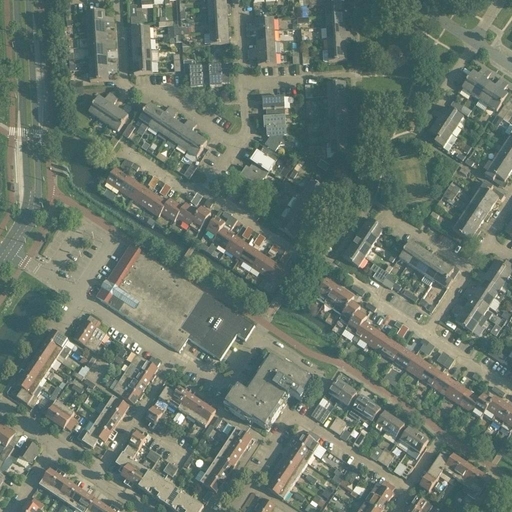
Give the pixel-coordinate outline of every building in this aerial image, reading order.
[(208,12),(230,11),(230,6),(227,6),(226,0),(219,0),(208,1),(208,12)] [(326,18),(353,16),(353,12),(344,12),(343,5),(325,6),(326,18)] [(209,23),(228,22),(227,16),(231,16),(230,11),(208,12),(209,23)] [(105,20),(105,13),(86,14),(87,26),(114,24),(114,19),(105,20)] [(131,27),(137,27),(144,26),(143,14),(137,14),(137,19),(131,19),(131,27)] [(354,21),(353,16),(326,18),(326,29),(345,28),(344,22),(354,21)] [(275,32),(274,20),(255,22),(256,29),(247,29),(248,34),(275,32)] [(210,35),(232,33),(231,28),(228,28),(228,22),(209,23),(210,35)] [(115,29),(114,24),(87,26),(88,37),(106,36),(106,29),(115,29)] [(354,34),(351,35),(345,35),(345,28),(326,29),(327,41),(354,39),(354,34)] [(150,29),(131,30),(132,37),(129,37),(129,42),(151,40),(150,29)] [(248,34),(248,39),(256,38),(257,45),(275,44),(275,32),(248,34)] [(210,35),(204,36),(205,46),(210,45),(211,47),(229,46),(229,39),(232,38),(232,33),(210,35)] [(106,36),(88,37),(88,49),(116,47),(115,42),(107,43),(106,36)] [(185,36),(180,37),(181,44),(182,44),(182,49),(189,48),(189,44),(185,44),(185,36)] [(355,44),(354,39),(327,41),(328,51),(328,52),(346,51),(346,44),(355,44)] [(151,40),(129,42),(129,47),(133,47),(133,53),(151,52),(151,40)] [(275,44),(257,45),(257,51),(249,52),(249,57),(276,55),(275,44)] [(116,52),(116,47),(88,49),(89,60),(107,59),(107,52),(116,52)] [(347,63),(346,51),(328,52),(328,51),(322,52),(323,52),(323,62),(325,64),(328,64),(347,63)] [(151,52),(133,53),(133,59),(130,59),(130,64),(152,63),(151,52)] [(258,61),(258,68),(277,67),(276,55),(249,57),(249,62),(258,61)] [(107,59),(89,60),(89,71),(117,70),(117,65),(108,65),(107,59)] [(210,86),(209,70),(202,70),(202,68),(196,68),(196,64),(193,62),(184,62),(184,79),(190,79),(191,90),(200,89),(200,87),(210,86)] [(134,69),(134,76),(153,75),(152,63),(130,64),(131,69),(134,69)] [(209,67),(209,70),(210,86),(210,89),(219,88),(219,86),(230,85),(229,69),(221,69),(221,67),(209,67)] [(463,91),(460,95),(468,100),(471,96),(487,72),(483,69),(483,70),(478,77),(473,73),(462,90),(463,91)] [(117,74),(117,70),(89,71),(90,83),(109,82),(108,75),(117,74)] [(487,72),(471,96),(479,102),(491,85),(486,82),(490,76),(491,75),(487,72)] [(491,85),(479,102),(488,108),(504,83),(500,81),(499,82),(495,88),(491,85)] [(504,83),(488,108),(496,113),(502,105),(508,96),(503,93),(506,88),(508,86),(504,83)] [(327,97),(346,96),(345,85),(327,86),(327,97)] [(89,114),(99,121),(114,98),(110,95),(105,102),(99,98),(89,114)] [(346,103),(346,96),(327,97),(328,109),(350,108),(350,103),(346,103)] [(118,100),(114,98),(99,121),(108,127),(119,111),(113,108),(118,100)] [(266,119),(283,118),(282,110),(285,110),(284,98),(263,99),(263,109),(266,109),(266,119)] [(454,102),(451,107),(460,113),(463,108),(454,102)] [(139,121),(144,124),(140,129),(146,133),(149,127),(159,112),(149,106),(139,121)] [(503,121),(510,110),(505,107),(497,117),(503,121)] [(350,108),(328,109),(329,120),(347,119),(347,113),(350,113),(350,108)] [(436,108),(434,112),(458,128),(464,119),(449,110),(446,108),(443,113),(439,110),(436,108)] [(165,116),(159,112),(149,127),(159,134),(174,111),(170,109),(165,116)] [(511,111),(510,110),(503,121),(508,124),(511,117),(511,111)] [(119,111),(108,127),(118,133),(128,118),(119,111)] [(173,121),(177,114),(174,111),(159,134),(168,140),(178,125),(173,121)] [(434,112),(431,116),(433,117),(438,120),(435,125),(452,137),(458,128),(434,112)] [(503,121),(497,117),(491,126),(497,129),(503,121)] [(266,119),(264,119),(264,128),(267,128),(267,138),(269,138),(269,141),(265,146),(275,153),(280,147),(285,146),(284,138),(286,137),(286,129),(285,118),(283,118),(266,119)] [(348,126),(347,119),(329,120),(329,132),(351,130),(351,126),(348,126)] [(184,128),(178,125),(168,140),(177,146),(192,124),(188,121),(184,128)] [(192,134),(195,129),(197,126),(192,124),(177,146),(187,153),(197,137),(192,134)] [(435,125),(429,134),(438,140),(435,144),(444,150),(448,153),(456,140),(452,137),(435,125)] [(129,126),(122,136),(128,140),(135,129),(129,126)] [(351,130),(329,132),(330,143),(349,142),(348,136),(352,135),(351,130)] [(207,144),(197,137),(187,153),(197,159),(207,144)] [(113,139),(106,149),(111,153),(119,142),(113,139)] [(331,150),(326,150),(327,160),(337,159),(337,161),(344,161),(344,154),(349,154),(349,142),(330,143),(331,150)] [(150,147),(145,143),(141,149),(146,152),(150,147)] [(499,155),(511,163),(511,151),(504,146),(499,155)] [(466,147),(462,152),(467,155),(470,150),(466,147)] [(250,162),(253,164),(266,173),(268,175),(275,164),(273,163),(278,157),(264,148),(258,157),(255,155),(250,162)] [(456,159),(463,163),(465,159),(459,155),(456,159)] [(493,164),(510,175),(511,172),(511,163),(499,155),(493,164)] [(474,165),(467,161),(465,164),(471,169),(474,165)] [(262,179),(266,173),(253,164),(247,173),(244,171),(239,178),(257,191),(264,180),(262,179)] [(493,164),(485,177),(493,183),(496,178),(505,184),(505,183),(510,175),(493,164)] [(191,166),(184,177),(189,181),(196,170),(191,166)] [(283,171),(288,174),(292,169),(286,166),(283,171)] [(329,172),(337,178),(340,173),(332,167),(329,172)] [(468,173),(462,169),(459,173),(466,177),(468,173)] [(119,192),(129,178),(115,170),(103,188),(104,188),(106,184),(119,192)] [(294,171),(290,178),(294,180),(298,174),(294,171)] [(142,187),(129,178),(119,192),(132,201),(142,187)] [(304,192),(320,203),(327,193),(311,182),(304,192)] [(484,184),(476,197),(493,208),(498,200),(490,194),(493,190),(484,184)] [(447,191),(451,194),(455,188),(451,185),(447,191)] [(142,187),(132,201),(145,210),(155,196),(142,187)] [(298,202),(321,217),(324,213),(317,208),(320,203),(304,192),(298,202)] [(167,204),(155,196),(145,210),(158,219),(161,215),(168,204),(167,204)] [(470,206),(489,219),(492,215),(490,213),(493,208),(476,197),(470,206)] [(174,224),(176,220),(176,219),(183,209),(170,200),(167,204),(168,204),(161,215),(174,224)] [(292,212),(307,222),(311,216),(318,221),(321,217),(298,202),(292,212)] [(440,202),(436,208),(440,211),(444,205),(440,202)] [(185,205),(183,209),(176,219),(176,220),(189,228),(199,214),(198,213),(185,205)] [(464,215),(481,226),(484,221),(487,223),(489,219),(470,206),(464,215)] [(189,228),(199,234),(211,216),(201,210),(198,213),(199,214),(189,228)] [(286,221),(309,236),(311,232),(304,227),(307,222),(292,212),(286,221)] [(439,217),(433,213),(430,217),(436,221),(439,217)] [(459,223),(478,236),(481,231),(478,230),(481,226),(464,215),(459,223)] [(237,222),(230,217),(228,221),(225,226),(224,227),(223,230),(222,229),(213,244),(226,252),(235,238),(229,234),(230,231),(231,232),(237,222)] [(216,219),(204,237),(213,244),(222,229),(223,230),(224,227),(225,226),(216,219)] [(279,231),(295,241),(299,235),(306,240),(309,236),(286,221),(279,231)] [(377,241),(384,231),(368,221),(364,226),(362,225),(359,229),(377,241)] [(453,232),(467,241),(470,243),(473,238),(475,240),(478,236),(459,223),(453,232)] [(359,235),(355,240),(371,250),(375,245),(381,249),(384,245),(377,241),(359,229),(356,233),(359,235)] [(239,261),(248,247),(235,238),(226,252),(239,261)] [(365,260),(371,250),(355,240),(352,245),(349,244),(347,248),(365,260)] [(410,243),(399,260),(408,266),(421,247),(417,244),(415,246),(410,243)] [(261,255),(248,247),(239,261),(252,269),(261,255)] [(425,249),(421,247),(408,266),(417,272),(428,255),(423,252),(425,249)] [(358,269),(365,260),(347,248),(344,252),(347,254),(343,259),(358,269)] [(117,313),(180,354),(188,341),(220,363),(237,337),(245,343),(255,328),(153,261),(135,249),(110,288),(126,298),(117,313)] [(265,278),(274,264),(261,255),(252,269),(265,278)] [(428,255),(417,272),(425,277),(438,258),(433,255),(432,257),(428,255)] [(442,260),(438,258),(425,277),(422,282),(430,288),(434,283),(445,266),(440,263),(442,260)] [(287,273),(274,264),(265,278),(278,286),(275,290),(276,291),(287,273)] [(495,265),(489,272),(506,284),(511,275),(511,268),(506,265),(503,269),(495,264),(495,265)] [(445,266),(434,283),(447,292),(453,283),(447,279),(453,271),(445,266)] [(382,285),(384,283),(389,275),(385,273),(379,269),(373,279),(382,285)] [(506,284),(489,272),(486,277),(479,272),(476,276),(501,292),(506,284)] [(384,283),(382,285),(388,289),(392,291),(393,289),(396,285),(395,285),(397,282),(398,281),(389,275),(384,283)] [(478,289),(495,301),(501,292),(476,276),(474,280),(481,285),(478,289)] [(327,301),(335,287),(326,281),(314,299),(323,305),(327,301)] [(323,305),(332,311),(344,293),(335,287),(327,301),(323,305)] [(110,288),(100,302),(117,313),(126,298),(110,288)] [(467,289),(465,293),(489,309),(496,313),(501,305),(500,304),(495,301),(478,289),(475,294),(470,291),(467,289)] [(406,292),(403,296),(410,300),(412,296),(406,292)] [(354,299),(344,293),(332,311),(341,317),(351,303),(354,299)] [(489,309),(465,293),(462,297),(470,302),(467,306),(488,320),(489,321),(492,316),(487,313),(489,309)] [(429,305),(422,301),(419,305),(426,309),(429,305)] [(339,321),(348,327),(357,313),(360,309),(351,303),(341,317),(339,321)] [(432,306),(428,312),(432,315),(436,308),(432,306)] [(456,306),(454,310),(478,326),(482,329),(488,320),(467,306),(464,311),(458,307),(456,306)] [(478,326),(454,310),(451,314),(458,319),(455,324),(472,335),(478,326)] [(507,321),(510,316),(504,312),(500,317),(507,321)] [(366,319),(357,313),(348,327),(345,331),(354,337),(364,323),(366,319)] [(80,327),(78,330),(100,345),(106,336),(98,330),(101,325),(90,317),(87,323),(86,322),(82,328),(80,327)] [(354,337),(367,346),(377,332),(364,323),(354,337)] [(100,345),(78,330),(75,333),(77,334),(73,340),(94,354),(100,345)] [(367,346),(380,354),(390,340),(377,332),(367,346)] [(53,333),(47,342),(68,356),(72,351),(66,348),(69,343),(53,333)] [(403,349),(390,340),(380,354),(393,363),(403,349)] [(47,342),(41,351),(57,361),(59,357),(65,361),(68,356),(47,342)] [(338,355),(340,352),(341,349),(336,346),(332,352),(338,355)] [(393,363),(406,372),(416,357),(403,349),(393,363)] [(493,349),(489,356),(494,359),(498,353),(493,349)] [(41,351),(35,360),(51,370),(57,361),(41,351)] [(137,356),(131,365),(154,380),(156,377),(154,376),(158,370),(157,369),(161,364),(152,358),(149,364),(137,356)] [(120,367),(124,362),(117,357),(114,362),(120,367)] [(406,372),(419,380),(429,366),(416,357),(406,372)] [(35,360),(29,369),(45,379),(51,370),(35,360)] [(307,378),(293,369),(290,373),(272,360),(270,364),(268,363),(246,395),(237,389),(233,394),(234,395),(226,407),(232,412),(231,413),(244,422),(246,421),(252,425),(253,423),(266,431),(270,425),(272,426),(291,397),(301,403),(304,398),(303,397),(312,384),(305,380),(307,378)] [(131,365),(125,374),(146,388),(150,382),(152,384),(154,380),(131,365)] [(442,375),(429,366),(419,380),(432,389),(442,375)] [(21,372),(19,375),(39,388),(45,379),(29,369),(25,374),(21,372)] [(125,374),(119,383),(142,398),(144,395),(142,394),(146,388),(125,374)] [(19,375),(16,379),(20,382),(17,387),(19,388),(33,397),(36,399),(42,391),(39,388),(19,375)] [(432,389),(445,397),(455,383),(442,375),(432,389)] [(328,395),(338,402),(348,387),(341,383),(340,385),(337,382),(328,395)] [(113,392),(132,405),(134,406),(138,400),(140,402),(142,398),(119,383),(113,392)] [(468,392),(455,383),(445,397),(458,406),(468,392)] [(348,387),(338,402),(348,408),(357,396),(353,393),(355,391),(348,387)] [(17,400),(33,411),(39,401),(36,399),(33,397),(19,388),(16,392),(20,395),(17,400)] [(166,389),(156,405),(165,411),(169,406),(169,405),(178,392),(178,391),(174,389),(172,393),(166,389)] [(169,406),(178,411),(191,392),(187,389),(185,393),(179,389),(178,391),(178,392),(169,405),(169,406)] [(195,394),(191,392),(178,411),(187,417),(197,402),(192,398),(195,394)] [(458,406),(471,415),(481,400),(480,400),(468,392),(458,406)] [(480,421),(483,417),(492,403),(492,402),(483,396),(480,400),(481,400),(471,415),(480,421)] [(56,403),(57,402),(52,398),(48,403),(53,407),(56,403)] [(361,398),(349,416),(359,423),(362,417),(372,403),(365,398),(364,400),(361,398)] [(495,398),(492,402),(492,403),(483,417),(492,423),(504,405),(495,398)] [(107,408),(123,418),(129,409),(113,399),(107,408)] [(187,417),(196,423),(209,404),(205,401),(203,405),(197,402),(187,417)] [(45,419),(55,425),(65,409),(56,403),(53,407),(48,403),(42,414),(47,417),(45,419)] [(372,403),(362,417),(372,424),(380,411),(377,409),(379,407),(372,403)] [(213,406),(209,404),(196,423),(205,430),(214,416),(215,414),(210,410),(213,406)] [(163,414),(165,411),(156,405),(145,421),(151,424),(148,428),(152,431),(157,423),(163,414)] [(492,423),(501,429),(511,411),(511,410),(504,405),(492,423)] [(311,418),(316,421),(324,409),(319,406),(311,418)] [(101,417),(117,427),(123,418),(107,408),(101,417)] [(74,415),(65,409),(55,425),(64,431),(65,429),(70,433),(72,429),(77,422),(72,419),(74,415)] [(511,431),(511,411),(501,429),(510,435),(511,431)] [(161,425),(167,417),(163,414),(157,423),(161,425)] [(376,427),(386,433),(396,419),(389,414),(388,416),(384,414),(376,427)] [(101,417),(95,426),(115,439),(117,435),(113,433),(117,427),(101,417)] [(329,430),(334,433),(342,422),(337,418),(329,430)] [(396,419),(386,433),(396,440),(404,427),(401,425),(402,423),(396,419)] [(348,425),(342,422),(334,433),(340,437),(348,425)] [(90,423),(84,431),(89,435),(103,444),(105,446),(108,440),(112,443),(115,439),(95,426),(90,423)] [(15,435),(0,424),(0,446),(0,447),(1,446),(5,449),(0,457),(0,461),(4,464),(14,450),(8,446),(15,435)] [(228,425),(222,433),(227,437),(230,440),(246,450),(252,441),(236,430),(233,428),(228,425)] [(400,442),(410,449),(420,434),(413,430),(412,432),(408,430),(400,442)] [(77,440),(93,451),(97,445),(100,448),(103,444),(89,435),(83,431),(77,440)] [(296,440),(294,443),(313,457),(320,447),(316,445),(320,439),(309,433),(306,438),(304,437),(300,442),(296,440)] [(136,434),(126,450),(135,456),(148,437),(144,434),(142,438),(136,434)] [(361,434),(353,446),(358,449),(366,438),(361,434)] [(420,434),(410,449),(420,456),(428,443),(425,441),(426,439),(420,434)] [(195,438),(189,435),(186,439),(192,443),(195,438)] [(366,438),(358,449),(364,453),(372,441),(366,438)] [(230,440),(224,449),(240,459),(246,450),(230,440)] [(16,464),(17,463),(25,469),(30,462),(32,464),(39,454),(36,452),(38,450),(28,443),(21,454),(16,450),(9,460),(16,464)] [(295,450),(292,455),(307,466),(313,457),(294,443),(291,447),(295,450)] [(218,458),(234,468),(240,459),(224,449),(218,458)] [(131,462),(132,462),(135,456),(126,450),(116,466),(121,469),(118,473),(122,476),(131,462)] [(382,465),(390,453),(385,450),(377,462),(382,465)] [(156,464),(160,458),(150,451),(145,457),(156,464)] [(382,465),(387,469),(395,457),(390,453),(382,465)] [(292,455),(286,464),(302,475),(307,466),(292,455)] [(440,457),(430,472),(439,478),(443,473),(452,459),(448,456),(446,460),(440,457)] [(453,457),(452,459),(443,473),(452,479),(465,459),(461,456),(458,460),(453,457)] [(218,458),(212,467),(228,477),(234,468),(218,458)] [(457,482),(461,485),(471,469),(466,465),(469,461),(465,459),(452,479),(448,484),(454,487),(457,482)] [(124,485),(127,488),(140,468),(132,462),(131,462),(122,476),(121,478),(126,481),(124,485)] [(286,464),(280,473),(296,483),(302,475),(286,464)] [(408,465),(401,477),(406,481),(414,469),(408,465)] [(212,467),(206,476),(222,486),(228,477),(212,467)] [(140,468),(127,488),(131,490),(134,486),(139,490),(149,474),(140,468)] [(466,496),(470,491),(480,475),(471,469),(461,485),(465,487),(462,492),(466,496)] [(50,472),(39,487),(48,493),(62,474),(58,471),(55,475),(50,472)] [(426,498),(439,478),(430,472),(419,488),(425,491),(422,495),(426,498)] [(280,473),(274,482),(290,492),(296,483),(280,473)] [(62,474),(48,493),(57,499),(68,484),(63,480),(65,476),(62,474)] [(139,490),(166,508),(176,492),(149,474),(139,490)] [(480,475),(470,491),(466,496),(476,502),(490,481),(489,481),(480,475)] [(209,491),(214,494),(216,495),(222,486),(206,476),(200,485),(209,491)] [(198,488),(200,485),(191,479),(189,482),(198,488)] [(349,484),(344,481),(340,487),(345,490),(349,484)] [(283,502),(290,492),(274,482),(268,491),(283,502)] [(393,496),(391,495),(395,489),(384,482),(380,488),(377,486),(371,495),(387,505),(393,496)] [(66,505),(77,489),(68,484),(57,499),(66,505)] [(75,511),(86,495),(77,489),(66,505),(75,511)] [(214,494),(209,491),(203,501),(207,504),(214,494)] [(323,497),(328,500),(331,495),(326,491),(323,497)] [(202,511),(204,510),(176,492),(166,508),(172,511),(202,511)] [(360,501),(377,511),(382,511),(387,505),(371,495),(366,492),(362,498),(357,495),(355,499),(359,502),(360,501)] [(86,495),(75,511),(76,511),(87,511),(95,501),(86,495)] [(322,509),(326,503),(316,497),(312,503),(322,509)] [(417,499),(410,508),(416,511),(436,511),(432,509),(417,499)] [(28,504),(22,511),(40,511),(44,507),(33,500),(30,505),(28,504)] [(95,501),(87,511),(100,511),(104,507),(95,501)] [(258,506),(256,509),(260,511),(280,511),(264,501),(260,507),(258,506)] [(363,508),(359,511),(377,511),(360,501),(359,502),(358,504),(363,508)]
